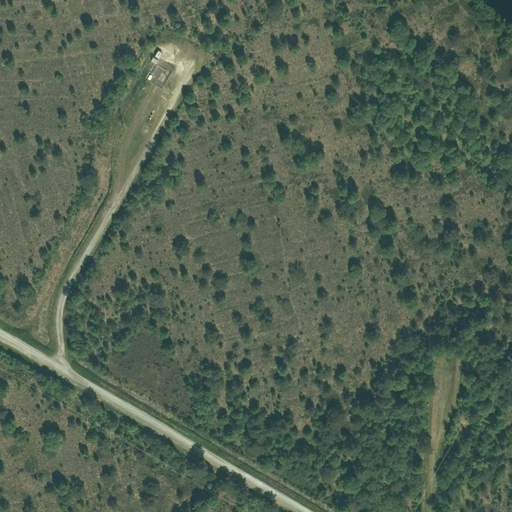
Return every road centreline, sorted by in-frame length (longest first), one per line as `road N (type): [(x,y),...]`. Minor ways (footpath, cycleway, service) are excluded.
road 1 (track): [(0,329),(313,511)]
road 2 (track): [(72,371),(62,350),(63,299),(194,73)]
